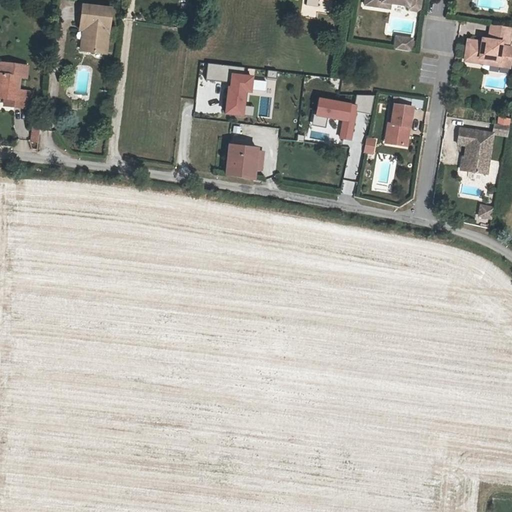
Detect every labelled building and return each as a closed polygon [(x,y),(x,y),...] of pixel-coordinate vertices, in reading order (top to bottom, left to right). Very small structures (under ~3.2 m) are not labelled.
[(80,5),(78,24),(86,24),(85,42),(90,50),(104,51),(108,8),(80,5)] [(79,49),(90,50),(85,42),(86,24),(78,24),(78,28),(81,29),(79,49)] [(491,60),(511,63),(511,55),(511,48),(502,47),(502,43),(509,44),(511,29),(511,28),(492,25),(490,40),(489,44),(483,42),(469,40),(465,60),(490,65),(491,60)] [(414,38),(397,36),(395,49),(412,51),(414,38)] [(13,91),(11,104),(30,106),(32,90),(18,88),(19,75),(25,76),(26,64),(0,61),(0,95),(6,96),(6,90),(13,91)] [(241,77),(239,104),(267,105),(267,103),(271,103),(273,77),(241,77)] [(358,106),(318,98),(315,115),(343,121),(340,138),(351,140),(358,106)] [(394,126),(391,145),(407,147),(413,108),(392,105),(389,126),(394,126)] [(495,108),(491,107),(487,106),(485,116),(493,117),(495,108)] [(498,108),(495,108),(493,117),(500,119),(502,109),(498,108)] [(459,140),(457,153),(479,156),(485,116),(452,110),(450,126),(459,128),(457,140),(459,140)] [(31,129),(29,141),(38,143),(40,131),(31,129)] [(259,147),(230,144),(227,174),(256,179),(257,169),(258,151),(259,147)] [(476,217),(491,220),(494,206),(479,203),(476,217)]
